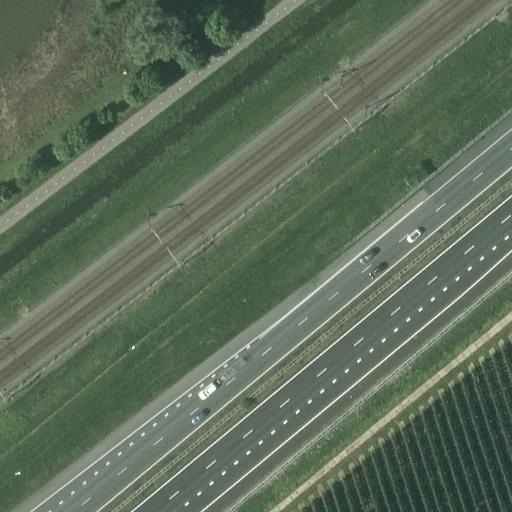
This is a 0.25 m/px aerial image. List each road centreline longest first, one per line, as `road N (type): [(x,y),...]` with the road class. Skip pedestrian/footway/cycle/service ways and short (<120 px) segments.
road 1 (motorway): [(511,150),(76,511)]
road 2 (motorway): [(155,511),(511,215)]
road 3 (unknown): [(243,511),(511,290)]
